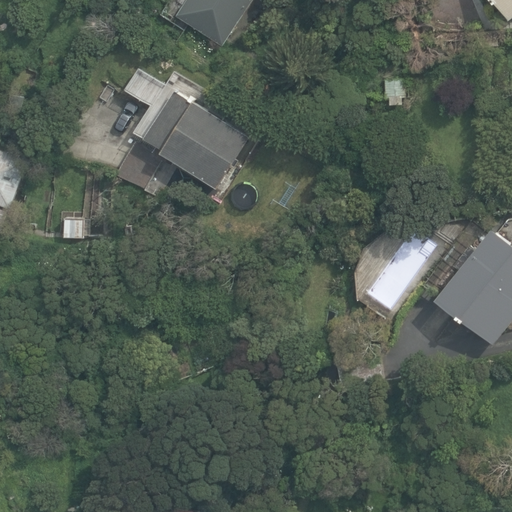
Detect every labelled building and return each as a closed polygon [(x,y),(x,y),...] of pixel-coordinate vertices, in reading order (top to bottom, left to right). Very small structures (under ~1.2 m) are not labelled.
[(188,0),(179,14),(225,44),(254,0),(188,0)] [(511,0),(497,0),(511,19),(511,17),(511,0)] [(352,102),(364,55),(340,49),(328,97),(352,102)] [(403,104),(403,96),(406,96),(406,78),(385,79),(386,97),(391,97),(391,104),(403,104)] [(220,186),(253,134),(197,98),(194,102),(176,90),(172,96),(163,90),(136,133),(157,146),(154,150),(138,140),(118,171),(154,195),(174,164),(175,165),(178,159),(220,186)] [(487,96),(489,114),(511,111),(511,99),(511,93),(487,96)] [(0,231),(1,232),(10,210),(0,206),(0,202),(12,208),(31,158),(0,146),(0,231)] [(77,242),(87,242),(87,236),(92,236),(93,218),(67,217),(67,236),(78,236),(77,242)] [(429,295),(486,340),(511,307),(511,299),(506,294),(511,286),(511,245),(485,224),(429,295)] [(339,352),(346,388),(387,380),(380,345),(339,352)] [(188,511),(189,501),(150,497),(148,511),(188,511)]
